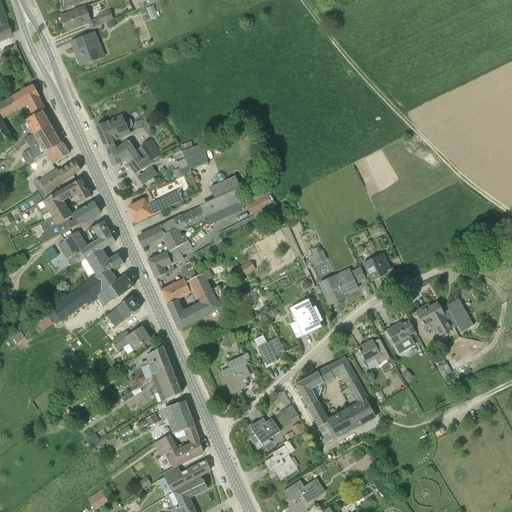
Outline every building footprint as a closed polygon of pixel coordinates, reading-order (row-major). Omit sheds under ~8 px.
[(66,31),(91,22),(85,7),(62,16),(65,24),(63,24),(66,31)] [(110,11),(97,16),(100,23),(113,18),(110,11)] [(116,26),(113,20),(106,23),(109,29),(116,26)] [(0,40),(11,36),(7,25),(0,27),(0,40)] [(80,66),(89,63),(105,57),(95,33),(71,42),(80,66)] [(34,116),(42,112),(45,110),(38,97),(40,96),(34,86),(0,104),(0,114),(2,117),(27,103),(34,116)] [(31,128),(36,134),(51,126),(42,112),(34,116),(19,125),(22,132),(31,128)] [(131,134),(129,129),(132,128),(133,124),(131,120),(127,118),(124,120),(122,115),(96,127),(109,156),(117,150),(113,142),(131,134)] [(0,136),(5,146),(14,141),(0,117),(0,136)] [(36,134),(28,137),(24,139),(14,148),(17,150),(26,143),(27,143),(32,148),(29,150),(35,159),(46,152),(47,153),(61,144),(51,126),(36,134)] [(242,131),(248,144),(255,141),(252,133),(249,128),(242,131)] [(153,161),(152,160),(162,154),(152,140),(136,151),(135,151),(141,160),(147,156),(151,162),(153,161)] [(135,151),(136,151),(130,142),(117,151),(117,150),(109,156),(113,167),(126,162),(131,168),(134,166),(139,173),(153,162),(153,161),(151,162),(147,156),(141,160),(135,151)] [(184,144),(186,150),(193,148),(191,142),(184,144)] [(47,153),(54,164),(69,155),(62,144),(61,144),(47,153)] [(203,144),(193,148),(186,150),(184,144),(179,146),(182,152),(190,170),(209,164),(203,144)] [(176,180),(191,173),(190,170),(182,152),(174,155),(180,169),(173,172),(176,180)] [(38,191),(43,200),(44,201),(62,191),(58,185),(81,170),(75,162),(58,173),(56,170),(39,181),(38,182),(37,184),(37,187),(37,189),(38,191)] [(143,185),(158,175),(152,167),(137,177),(143,185)] [(240,202),(246,199),(235,176),(210,188),(215,200),(174,219),(174,220),(138,238),(143,248),(164,238),(165,238),(164,236),(177,229),(179,231),(208,216),(240,202)] [(250,197),(260,191),(254,179),(244,185),(250,197)] [(47,208),(53,217),(67,209),(62,200),(76,191),(82,202),(91,197),(81,180),(62,191),(44,201),(43,200),(35,205),(39,212),(47,208)] [(253,196),(256,201),(269,193),(267,189),(253,196)] [(171,196),(155,204),(151,197),(128,207),(131,214),(136,224),(153,216),(153,215),(166,209),(171,207),(183,200),(178,191),(171,194),(171,196)] [(269,193),(256,201),(256,202),(247,207),(251,215),(252,214),(274,202),(269,193)] [(274,202),(252,214),(254,219),(262,214),(263,215),(277,207),(275,204),(274,202)] [(74,214),(80,224),(81,225),(100,213),(94,203),(74,214)] [(71,216),(67,209),(53,217),(40,225),(46,234),(40,238),(43,244),(50,241),(72,228),(80,224),(74,214),(71,216)] [(14,222),(10,214),(2,219),(6,226),(14,222)] [(98,252),(102,250),(115,242),(103,222),(88,231),(92,238),(95,242),(94,243),(98,252)] [(383,232),(384,229),(382,225),(379,224),(376,226),(375,229),(376,232),(380,233),(383,232)] [(182,236),(180,231),(179,231),(177,229),(164,236),(165,238),(164,238),(170,252),(184,243),(188,241),(184,234),(182,236)] [(98,252),(94,243),(87,247),(78,232),(65,240),(79,263),(81,263),(98,252)] [(167,254),(172,265),(184,260),(182,256),(192,249),(188,241),(184,243),(170,252),(167,254)] [(53,247),(43,253),(49,263),(59,256),(53,247)] [(98,252),(81,263),(91,279),(98,274),(100,277),(109,270),(113,268),(114,269),(124,263),(119,254),(109,260),(102,250),(98,252)] [(317,265),(327,260),(323,250),(313,255),(317,265)] [(164,268),(172,265),(167,254),(149,261),(156,279),(166,274),(164,268)] [(385,276),(383,273),(391,269),(383,254),(363,264),(372,282),(385,276)] [(234,272),(238,279),(255,269),(251,261),(234,272)] [(197,278),(194,271),(190,262),(186,264),(180,271),(183,276),(184,280),(162,291),(168,305),(179,300),(190,294),(190,293),(185,283),(197,278)] [(358,289),(356,285),(366,280),(359,267),(350,272),(350,273),(337,279),(336,276),(319,284),(329,306),(340,300),(339,298),(358,289)] [(207,281),(214,278),(210,269),(202,273),(203,275),(197,278),(185,283),(190,293),(190,294),(195,291),(200,303),(184,311),(179,300),(168,305),(179,330),(209,316),(209,315),(222,310),(207,281)] [(127,275),(116,283),(109,270),(100,277),(98,274),(91,279),(61,301),(47,312),(56,324),(86,303),(88,306),(98,299),(104,307),(118,296),(119,297),(134,286),(127,275)] [(21,302),(17,297),(11,302),(15,307),(21,302)] [(126,319),(140,309),(131,297),(107,316),(111,321),(121,313),(126,319)] [(316,307),(313,308),(309,300),(290,309),(296,321),(290,325),(297,338),(314,330),(312,325),(322,320),(316,307)] [(461,333),(473,326),(459,300),(447,306),(449,311),(443,314),(438,305),(431,309),(429,305),(417,312),(426,328),(433,324),(440,337),(452,329),(449,324),(455,321),(461,333)] [(267,312),(270,319),(279,315),(276,308),(267,312)] [(34,320),(42,332),(54,324),(46,313),(34,320)] [(409,336),(416,332),(409,321),(398,327),(397,325),(386,331),(394,344),(399,354),(415,346),(411,338),(410,338),(409,336)] [(130,343),(135,350),(150,340),(142,328),(129,337),(126,332),(112,342),(118,350),(130,343)] [(10,337),(16,344),(26,336),(20,329),(10,337)] [(222,346),(227,347),(230,339),(224,337),(222,346)] [(278,337),(258,347),(267,366),(278,361),(275,356),(285,351),(278,337)] [(378,365),(390,358),(379,339),(370,344),(369,342),(358,348),(367,364),(375,359),(378,365)] [(156,377),(171,368),(163,347),(145,357),(147,362),(140,364),(144,376),(135,381),(140,388),(153,380),(153,382),(156,380),(156,377)] [(227,363),(230,370),(221,374),(227,387),(230,394),(246,387),(244,384),(249,382),(245,374),(248,373),(244,366),(249,364),(244,355),(227,363)] [(378,415),(367,397),(345,358),(328,367),(334,377),(342,373),(360,404),(367,401),(375,416),(378,415)] [(393,367),(391,362),(384,366),(386,371),(393,367)] [(446,363),(437,368),(444,381),(453,376),(446,363)] [(334,377),(328,367),(318,373),(296,385),(327,443),(375,417),(375,416),(367,401),(360,404),(328,421),(311,390),(324,383),(324,384),(335,378),(334,377)] [(162,401),(172,397),(182,393),(171,368),(156,377),(156,380),(153,382),(162,401)] [(413,378),(406,370),(401,375),(408,383),(413,378)] [(142,392),(140,390),(139,388),(132,392),(133,394),(134,397),(142,392)] [(186,430),(194,428),(184,402),(169,408),(166,411),(166,414),(173,433),(176,432),(184,430),(186,430)] [(281,409),(287,421),(299,415),(294,403),(281,409)] [(149,427),(159,422),(155,415),(146,420),(145,419),(136,425),(138,430),(147,424),(149,427)] [(261,445),(280,432),(272,419),(263,424),(260,420),(250,427),(261,445)] [(298,423),(291,428),(296,435),(303,431),(298,423)] [(118,432),(122,438),(132,432),(129,426),(118,432)] [(194,428),(186,430),(191,444),(178,451),(170,435),(154,444),(161,457),(166,455),(173,468),(177,466),(203,452),(195,428),(194,428)] [(285,436),(287,440),(294,435),(292,431),(285,436)] [(88,439),(92,446),(98,442),(94,435),(88,439)] [(273,471),(280,482),(291,474),(290,473),(298,468),(289,455),(291,454),(285,445),(272,454),(274,456),(264,462),(271,472),(273,471)] [(172,490),(201,476),(210,471),(206,461),(181,474),(177,466),(173,468),(163,474),(165,477),(158,481),(164,493),(171,489),(172,490)] [(326,469),(323,464),(315,469),(318,474),(326,469)] [(179,505),(190,500),(189,498),(207,489),(201,476),(172,490),(179,505)] [(147,478),(139,482),(143,489),(151,484),(147,478)] [(307,504),(320,496),(311,483),(304,487),(300,481),(283,492),(290,502),(292,501),(294,503),(303,497),(307,504)] [(95,509),(109,500),(104,489),(88,498),(95,509)] [(195,511),(190,500),(179,505),(171,509),(172,511),(195,511)]
